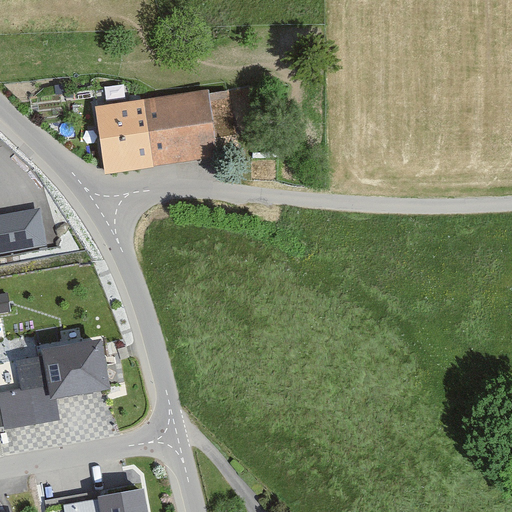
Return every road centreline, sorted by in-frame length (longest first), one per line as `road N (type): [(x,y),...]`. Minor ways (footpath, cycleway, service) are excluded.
road 1 (unclassified): [(511,205),(419,209),(216,189),(144,190),(100,203)]
road 2 (unclassified): [(176,437),(129,264),(100,203)]
road 3 (residential): [(176,437),(0,469)]
road 4 (unclassified): [(100,203),(0,105)]
